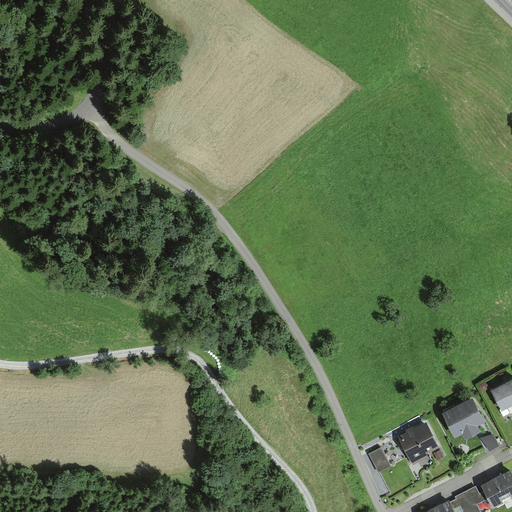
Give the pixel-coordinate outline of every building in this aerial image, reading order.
[(511,381),(495,390),(506,411),(511,407),(511,381)] [(475,398),(446,412),(458,436),(487,422),(475,398)] [(428,422),(400,437),(412,461),(440,446),(428,422)] [(382,447),(370,453),(378,470),(390,464),(382,447)] [(511,471),(483,486),(495,508),(511,498),(511,471)] [(456,511),(451,500),(428,511),(456,511)]
